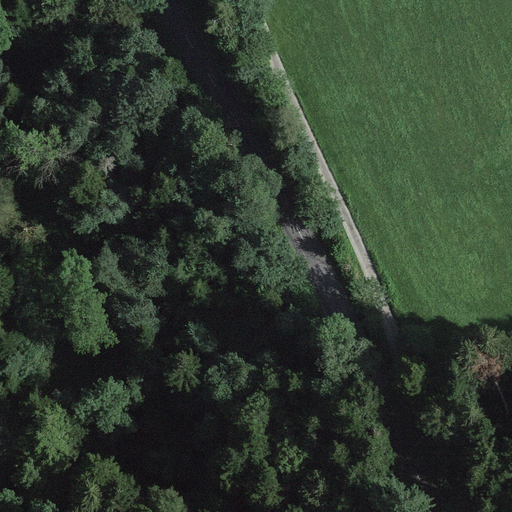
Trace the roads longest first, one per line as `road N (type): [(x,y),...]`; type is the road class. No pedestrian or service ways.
road 1 (unclassified): [(165,0),(296,223),(436,511)]
road 2 (track): [(253,0),(400,341),(400,365),(382,402)]
